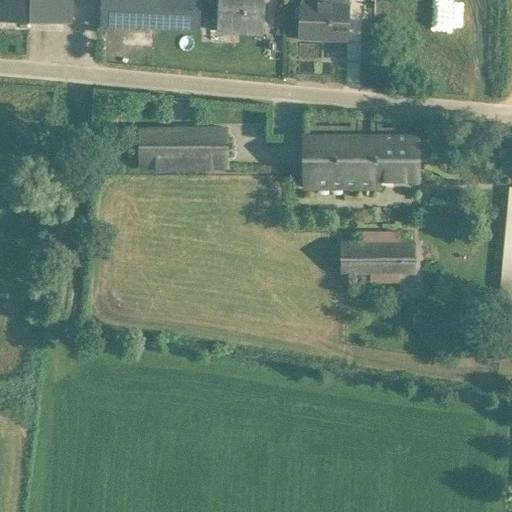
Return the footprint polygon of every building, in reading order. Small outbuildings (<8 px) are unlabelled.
[(0,0),(0,15),(76,15),(75,0),(0,0)] [(95,0),(94,29),(196,33),(197,0),(95,0)] [(259,0),(220,0),(221,27),(261,26),(259,0)] [(295,0),(294,41),(346,42),(347,0),(295,0)] [(414,187),(415,131),(295,130),(295,186),(414,187)] [(226,137),(138,136),(138,178),(226,179),(226,137)] [(511,252),(507,315),(511,314),(511,175),(495,174),(494,190),(511,191),(511,252)] [(345,245),(345,270),(416,268),(415,244),(345,245)]
